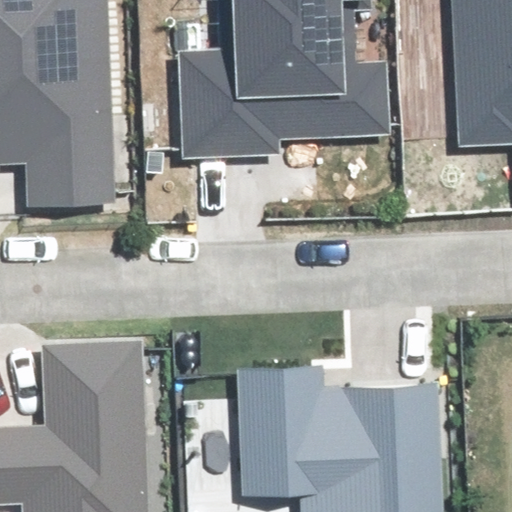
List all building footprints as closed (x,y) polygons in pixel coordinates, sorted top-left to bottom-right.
[(32,203),(111,199),(102,0),(0,0),(0,169),(31,168),(32,203)] [(369,5),(368,0),(236,0),(238,51),(182,53),(187,156),(277,152),(277,139),(389,134),(386,66),(354,67),(351,5),(369,5)] [(511,0),(455,0),(461,145),(511,142),(511,0)] [(131,511),(131,509),(146,509),(138,346),(58,350),(61,421),(0,424),(0,510),(10,510),(9,511),(131,511)] [(316,368),(241,372),(248,490),(301,488),(302,511),(441,511),(435,390),(317,396),(316,368)]
